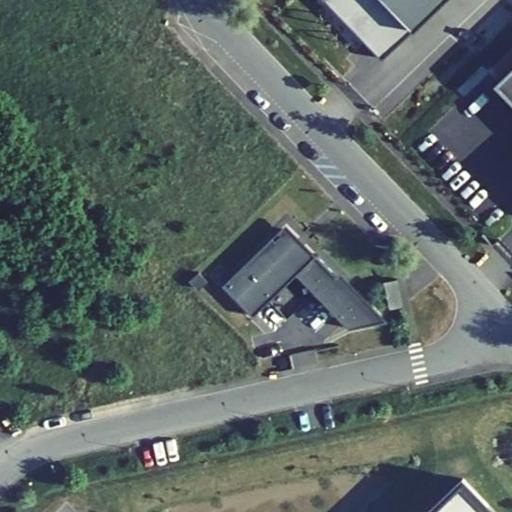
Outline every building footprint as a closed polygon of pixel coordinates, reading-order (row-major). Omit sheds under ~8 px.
[(413,27),(387,0),(327,0),(381,57),(413,27)] [(387,0),(413,27),(415,30),(446,0),(387,0)] [(511,74),(503,83),(511,93),(511,74)] [(276,234),(225,282),(256,314),(300,272),(352,327),(382,319),(317,250),(313,254),(288,228),(278,237),(276,234)] [(401,303),(395,277),(383,280),(389,306),(401,303)] [(496,511),(467,481),(433,511),(496,511)]
